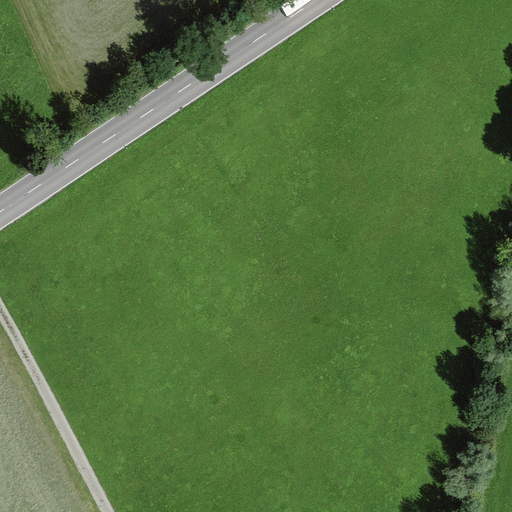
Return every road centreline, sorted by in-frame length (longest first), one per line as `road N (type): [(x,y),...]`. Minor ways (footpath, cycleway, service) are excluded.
road 1 (tertiary): [(318,0),(0,212)]
road 2 (track): [(0,307),(109,511)]
